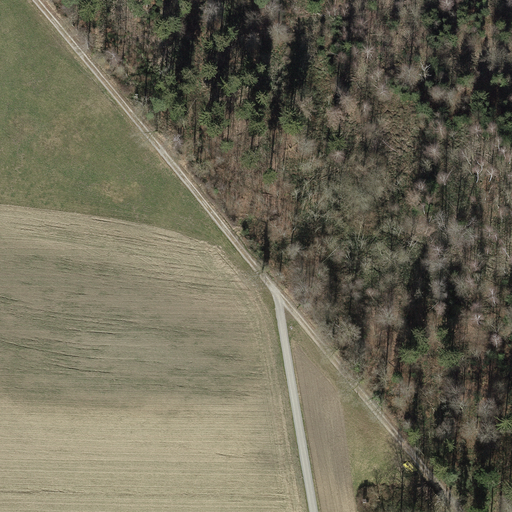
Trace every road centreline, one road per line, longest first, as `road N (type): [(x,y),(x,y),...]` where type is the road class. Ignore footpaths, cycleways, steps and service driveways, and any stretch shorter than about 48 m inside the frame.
road 1 (track): [(36,0),(277,292)]
road 2 (track): [(460,511),(277,292)]
road 3 (track): [(277,292),(314,511)]
